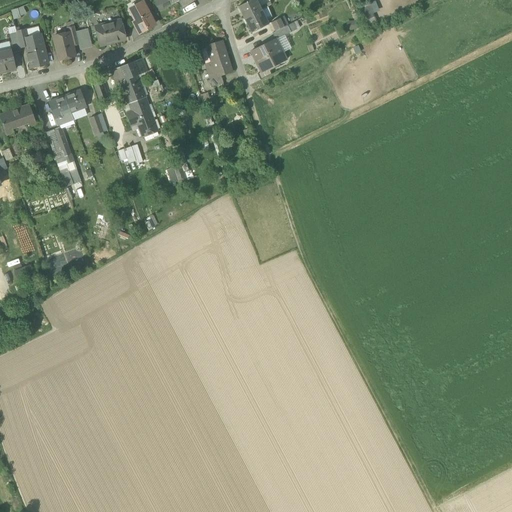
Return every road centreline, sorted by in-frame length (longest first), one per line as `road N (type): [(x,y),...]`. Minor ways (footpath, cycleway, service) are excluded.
road 1 (track): [(245,84),(302,258),(435,511)]
road 2 (residential): [(0,87),(111,60),(219,0)]
